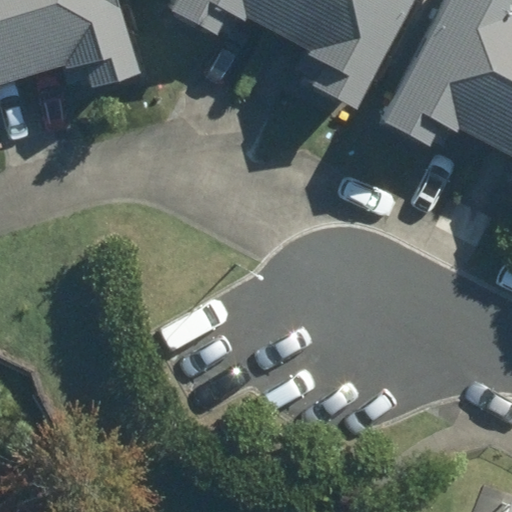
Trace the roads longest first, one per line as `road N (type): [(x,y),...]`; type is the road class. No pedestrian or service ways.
road 1 (residential): [(0,205),(80,180),(166,181),(263,220),(298,252),(346,326)]
road 2 (residential): [(346,326),(463,336),(511,350)]
